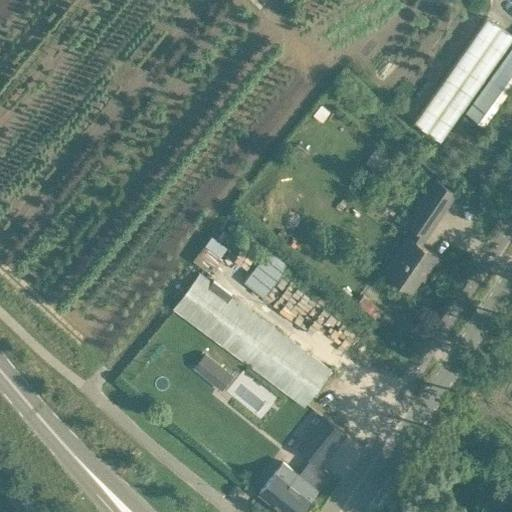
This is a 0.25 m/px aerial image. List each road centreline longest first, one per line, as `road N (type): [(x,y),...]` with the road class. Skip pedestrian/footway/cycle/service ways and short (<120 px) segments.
road 1 (unclassified): [(357,511),(511,279)]
road 2 (unclassified): [(236,511),(78,382)]
road 3 (tertiary): [(133,511),(0,363)]
